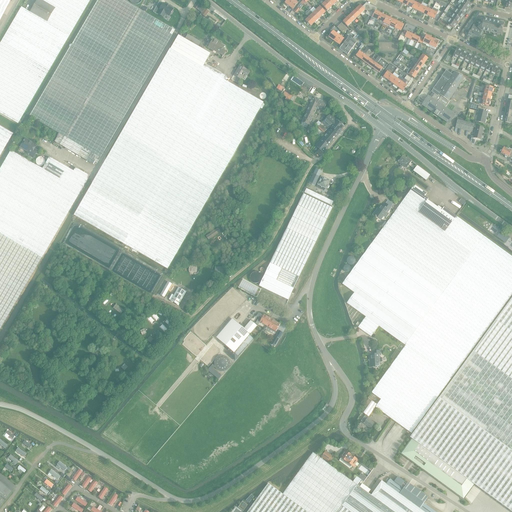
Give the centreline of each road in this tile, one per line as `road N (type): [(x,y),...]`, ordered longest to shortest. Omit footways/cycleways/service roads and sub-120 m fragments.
road 1 (unclassified): [(322,349),(334,393),(324,413),(243,474),(188,502),(0,404)]
road 2 (unclassified): [(466,511),(347,435),(341,424),(351,392),(322,349)]
road 3 (unclassified): [(380,126),(207,0)]
road 4 (primary): [(386,118),(231,0)]
road 5 (unclassified): [(361,173),(311,285),(311,325),(322,349)]
road 6 (unclassified): [(511,229),(380,126)]
road 7 (primary): [(511,209),(386,118)]
road 8 (track): [(191,317),(96,429)]
